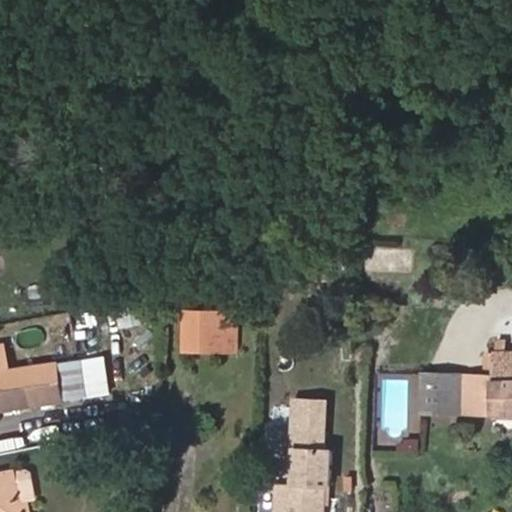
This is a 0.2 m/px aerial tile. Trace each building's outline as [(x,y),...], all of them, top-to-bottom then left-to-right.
[(318,279),(317,250),(297,249),(297,279),(318,279)] [(220,282),(221,258),(209,258),(208,281),(220,282)] [(101,353),(97,338),(105,336),(97,305),(70,312),(83,358),(101,353)] [(122,310),(121,323),(143,326),(144,313),(122,310)] [(221,344),(222,312),(185,311),(185,343),(221,344)] [(237,352),(237,312),(222,312),(221,344),(185,343),(184,351),(237,352)] [(511,340),(496,340),(495,352),(495,376),(485,375),(468,375),(467,413),(511,413),(511,340)] [(495,376),(495,352),(486,352),(485,375),(495,376)] [(0,407),(65,398),(61,362),(0,370),(0,407)] [(461,413),(462,375),(424,374),(423,412),(461,413)] [(333,485),(334,450),(327,450),(329,400),(296,399),(293,449),(298,449),(296,484),(290,483),(288,511),(326,511),(328,485),(333,485)] [(403,450),(423,451),(423,438),(403,437),(403,450)] [(0,511),(22,511),(21,502),(28,501),(38,499),(33,472),(29,469),(15,471),(0,474),(0,511)] [(288,511),(290,483),(279,483),(277,511),(288,511)]
